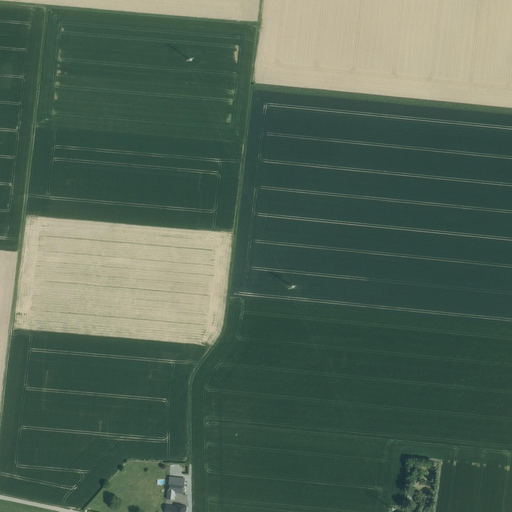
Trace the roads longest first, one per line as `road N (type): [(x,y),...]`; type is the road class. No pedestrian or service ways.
road 1 (track): [(262,0),(224,330),(190,380),(190,462)]
road 2 (track): [(48,6),(0,418)]
road 3 (track): [(259,25),(0,3)]
